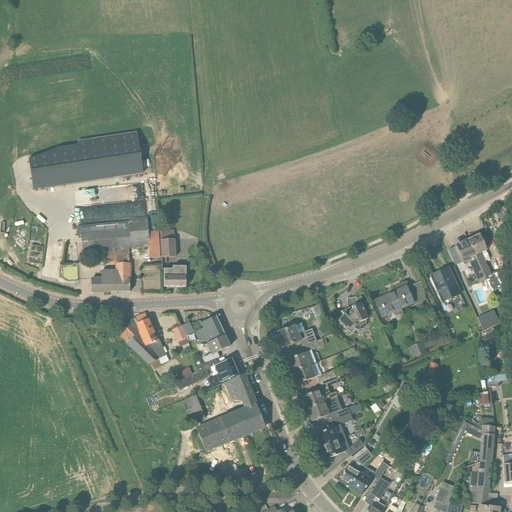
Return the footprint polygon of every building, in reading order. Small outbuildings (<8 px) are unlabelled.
[(77,143),(78,146),(58,149),(29,160),(33,190),(143,173),(136,134),(77,143)] [(129,230),(81,234),(83,252),(104,250),(129,248),(130,247),(129,230)] [(176,258),(175,240),(175,231),(160,231),(160,240),(161,258),(176,258)] [(485,251),(486,250),(479,235),(467,240),(480,269),(486,280),(496,302),(501,300),(498,293),(508,289),(509,266),(496,272),(491,274),(485,261),(489,260),(485,251)] [(478,283),(486,280),(480,269),(467,240),(455,246),(455,247),(448,250),(455,265),(467,260),(478,283)] [(510,243),(509,243),(502,243),(502,255),(509,255),(510,255),(510,243)] [(101,278),(90,278),(90,268),(75,268),(75,284),(90,284),(90,292),(128,292),(128,263),(128,251),(115,251),(115,263),(115,271),(107,271),(107,278),(101,278)] [(163,269),(163,270),(163,286),(185,286),(185,267),(172,267),(172,270),(163,269)] [(460,294),(452,277),(448,268),(430,277),(442,303),(444,302),(460,294)] [(413,304),(410,297),(406,288),(375,302),(379,311),(383,318),(413,304)] [(367,319),(364,312),(360,303),(351,307),(352,310),(346,316),(344,315),(338,321),(349,333),(354,328),(355,329),(357,330),(359,330),(361,330),(363,329),(364,328),(365,326),(366,325),(366,322),(366,321),(365,320),(367,319)] [(153,351),(158,359),(165,356),(159,340),(157,341),(151,328),(145,314),(134,318),(134,319),(139,333),(138,333),(145,347),(147,345),(153,351)] [(496,317),(488,321),(485,314),(477,318),(483,331),(499,323),(496,317)] [(225,336),(221,328),(215,317),(201,324),(203,328),(195,332),(199,341),(209,341),(210,343),(224,336),(225,336)] [(138,333),(139,333),(134,319),(118,332),(125,340),(128,343),(127,344),(148,364),(151,363),(158,360),(158,359),(153,351),(147,345),(145,347),(138,333)] [(193,332),(192,328),(189,323),(181,327),(185,337),(193,332)] [(304,332),(301,324),(294,326),(277,333),(283,348),(302,341),(304,347),(316,342),(311,329),(304,332)] [(185,348),(189,346),(185,337),(181,327),(172,331),(176,340),(180,348),(184,346),(185,348)] [(444,341),(441,335),(423,344),(425,349),(444,341)] [(217,353),(230,347),(224,336),(210,343),(206,345),(210,354),(202,358),(204,364),(214,360),(219,358),(217,353)] [(306,353),(309,352),(320,348),(324,346),(321,340),(316,342),(304,347),(306,353)] [(422,341),(408,348),(412,357),(426,351),(425,349),(423,344),(422,341)] [(293,372),(314,363),(309,352),(306,353),(288,360),(293,372)] [(238,375),(231,359),(217,366),(214,360),(204,364),(195,368),(198,373),(208,375),(206,372),(209,370),(212,377),(216,375),(220,384),(229,380),(238,375)] [(150,364),(153,369),(161,365),(158,360),(151,363),(150,364)] [(316,378),(320,376),(314,363),(293,372),(297,385),(316,378)] [(437,366),(431,364),(427,375),(434,377),(437,366)] [(318,384),(336,377),(333,371),(320,376),(316,378),(318,384)] [(192,376),(186,378),(189,386),(195,382),(208,375),(198,373),(192,376)] [(206,451),(264,428),(243,375),(234,379),(224,384),(231,401),(241,403),(243,408),(196,428),(206,451)] [(330,395),(327,388),(338,383),(336,377),(318,384),(321,390),(302,397),(307,410),(334,399),(337,398),(335,393),(330,395)] [(176,384),(180,391),(189,386),(186,378),(178,383),(176,384)] [(411,390),(402,384),(399,390),(408,395),(411,390)] [(487,394),(478,395),(479,405),(489,403),(487,394)] [(312,422),(325,417),(327,423),(333,421),(350,414),(348,408),(339,412),(334,399),(307,410),(312,422)] [(441,405),(434,401),(429,410),(435,413),(441,405)] [(375,404),(379,410),(385,407),(381,402),(375,404)] [(354,406),(348,408),(350,414),(357,412),(354,406)] [(205,419),(200,407),(188,412),(194,423),(205,419)] [(340,426),(352,421),(350,414),(333,421),(334,428),(340,426)] [(464,422),(461,428),(465,430),(466,427),(467,427),(477,432),(479,429),(464,422)] [(340,426),(334,428),(316,433),(321,447),(345,438),(340,426)] [(478,462),(491,463),(494,428),(482,426),(482,430),(481,434),(481,440),(478,462)] [(466,427),(465,430),(464,432),(481,440),(481,434),(482,430),(479,429),(477,432),(467,427),(466,427)] [(465,430),(461,428),(444,463),(449,465),(464,432),(465,430)] [(345,438),(321,447),(326,460),(345,452),(349,448),(345,438)] [(363,446),(364,446),(359,440),(349,448),(345,452),(349,457),(363,446)] [(352,462),(349,465),(339,481),(350,488),(359,473),(363,467),(364,466),(363,466),(363,465),(372,457),(363,446),(349,457),(352,462)] [(478,462),(479,453),(470,452),(469,462),(478,462)] [(511,454),(503,455),(505,483),(511,482),(511,454)] [(384,472),(388,466),(382,462),(377,470),(365,463),(364,466),(363,467),(359,473),(350,488),(362,495),(371,479),(377,482),(380,479),(384,472)] [(487,505),(491,463),(478,462),(477,474),(470,473),(469,487),(476,488),(476,493),(471,492),(470,503),(487,505)] [(389,485),(380,479),(365,503),(370,506),(365,511),(382,511),(385,507),(377,503),(389,485)] [(433,509),(441,511),(446,511),(453,488),(442,483),(433,509)] [(416,511),(419,506),(415,503),(410,511),(416,511)]
